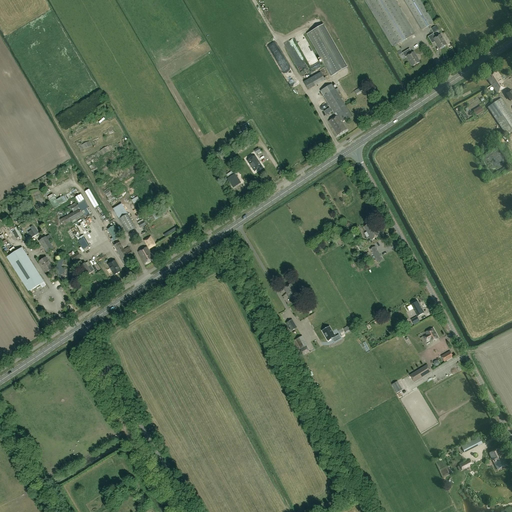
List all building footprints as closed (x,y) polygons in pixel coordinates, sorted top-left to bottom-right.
[(393,0),(366,0),(365,1),(392,48),(415,34),(393,0)] [(403,0),(421,30),(433,23),(419,0),(403,0)] [(307,35),(331,77),(347,68),(323,26),(307,35)] [(293,37),(308,65),(314,62),(299,33),(293,37)] [(432,44),(435,42),(439,49),(446,45),(440,35),(435,38),(433,34),(428,37),(432,44)] [(413,52),(412,53),(409,49),(402,53),(405,57),(406,57),(412,67),(419,63),(416,57),(413,52)] [(487,78),(497,93),(507,86),(500,76),(497,71),(487,78)] [(321,72),(303,82),(308,90),(325,80),(326,79),(325,77),(324,78),(321,72)] [(320,91),(323,96),(336,117),(328,121),(337,136),(347,130),(342,122),(352,116),(335,89),(332,84),(320,91)] [(363,86),(354,91),(357,96),(366,90),(363,86)] [(511,131),(511,114),(501,98),(487,108),(506,135),(511,131)] [(473,110),(476,115),(482,112),(478,107),(473,110)] [(243,149),(257,141),(254,137),(240,145),(243,149)] [(262,167),(255,156),(248,161),(254,172),(256,171),(260,168),(262,167)] [(262,161),(270,178),(277,175),(270,158),(262,161)] [(115,171),(96,177),(98,182),(99,181),(101,188),(113,184),(111,181),(118,179),(115,171)] [(234,175),(227,180),(233,189),(241,183),(234,175)] [(108,188),(102,191),(105,197),(111,194),(108,188)] [(87,191),(85,192),(90,200),(95,208),(96,207),(98,206),(94,198),(89,190),(87,191)] [(81,195),(76,198),(79,203),(84,200),(81,195)] [(55,200),(50,204),(53,209),(59,205),(55,200)] [(155,220),(169,212),(166,208),(158,213),(157,211),(152,215),(155,220)] [(64,226),(71,222),(72,223),(81,218),(80,217),(83,215),(79,209),(60,220),(64,226)] [(119,220),(127,233),(136,228),(128,214),(119,220)] [(94,220),(81,231),(86,236),(87,235),(93,242),(104,232),(94,220)] [(373,223),(365,228),(371,240),(380,235),(373,223)] [(16,239),(21,237),(16,226),(11,228),(16,239)] [(108,230),(114,241),(120,238),(114,226),(108,230)] [(77,229),(67,234),(73,244),(82,238),(77,229)] [(149,249),(156,245),(151,236),(144,240),(145,241),(144,241),(148,249),(149,248),(149,249)] [(39,241),(47,254),(53,251),(54,252),(56,251),(55,249),(54,250),(46,237),(39,241)] [(125,266),(131,262),(120,242),(114,246),(125,266)] [(375,246),(370,249),(377,262),(382,259),(375,246)] [(125,249),(129,258),(134,255),(129,247),(125,249)] [(147,247),(138,252),(145,264),(153,259),(147,247)] [(44,282),(22,248),(7,258),(28,292),(40,285),(42,288),(46,286),(44,282)] [(74,262),(78,268),(84,278),(91,273),(94,271),(90,265),(88,262),(85,264),(83,265),(81,261),(79,262),(77,260),(81,257),(78,253),(75,255),(73,252),(69,254),(71,257),(70,258),(73,262),(74,262)] [(46,257),(39,262),(46,273),(53,268),(46,257)] [(114,275),(121,271),(115,261),(108,265),(114,275)] [(291,284),(284,289),(290,301),(298,297),(291,284)] [(417,302),(411,305),(418,316),(424,313),(417,302)] [(414,325),(420,322),(417,317),(411,320),(414,325)] [(292,320),(286,324),(290,332),(297,328),(292,320)] [(321,330),(327,340),(334,336),(328,325),(321,330)] [(350,325),(343,329),(346,334),(353,330),(350,325)] [(426,342),(429,341),(430,342),(438,338),(433,329),(425,333),(426,335),(423,337),(426,342)] [(300,333),(290,339),(297,352),(299,350),(307,346),(308,346),(300,333)] [(307,346),(299,350),(302,356),(310,352),(307,346)] [(444,362),(453,357),(450,352),(441,357),(444,362)] [(427,365),(410,375),(414,382),(432,371),(427,365)] [(392,385),(397,393),(402,390),(397,382),(392,385)] [(461,446),(465,454),(483,444),(479,437),(461,446)] [(508,465),(503,456),(499,448),(489,453),(498,470),(508,465)] [(473,464),(470,460),(460,465),(460,466),(458,467),(460,471),(462,470),(463,471),(470,467),(470,466),(473,464)]
